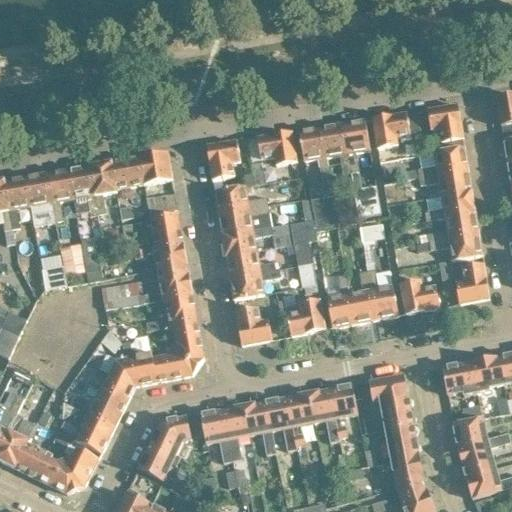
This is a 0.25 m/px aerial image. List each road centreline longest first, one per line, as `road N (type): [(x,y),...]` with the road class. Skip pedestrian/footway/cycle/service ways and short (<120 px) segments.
road 1 (residential): [(187,132),(473,83)]
road 2 (residential): [(187,132),(230,389)]
road 3 (residential): [(511,304),(473,83)]
road 4 (residential): [(93,511),(129,426),(146,409),(230,389)]
road 5 (residential): [(230,389),(418,353)]
road 6 (residential): [(0,164),(187,132)]
road 7 (residential): [(458,511),(437,461),(418,353)]
